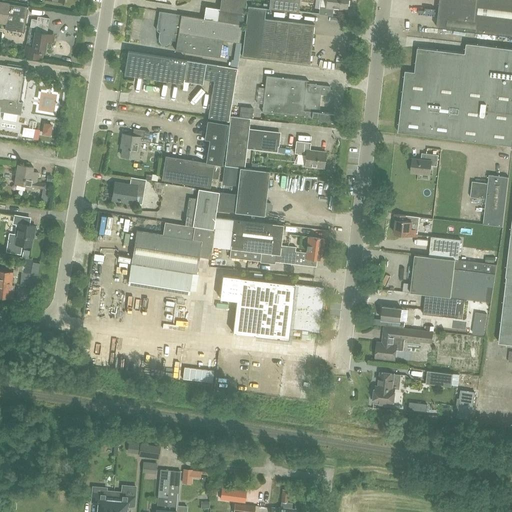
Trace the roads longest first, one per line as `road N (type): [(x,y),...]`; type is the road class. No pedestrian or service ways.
road 1 (unclassified): [(0,317),(41,320),(58,307),(108,0)]
road 2 (unclassified): [(341,361),(384,0)]
